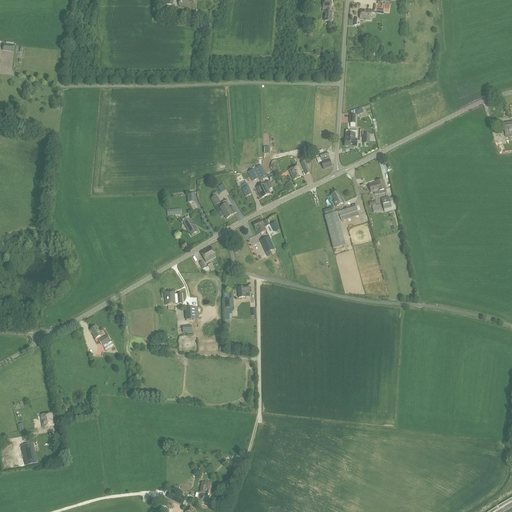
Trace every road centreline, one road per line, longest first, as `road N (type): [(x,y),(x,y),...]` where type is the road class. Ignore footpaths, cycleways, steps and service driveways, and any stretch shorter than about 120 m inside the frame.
road 1 (unclassified): [(38,333),(65,326),(338,173)]
road 2 (unclassified): [(338,173),(511,92)]
road 3 (unclassified): [(338,173),(348,0)]
